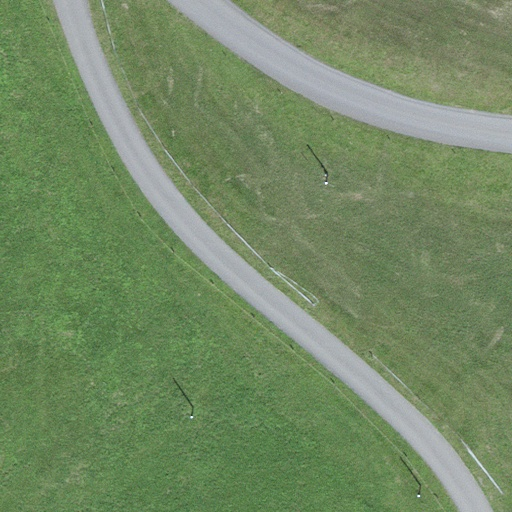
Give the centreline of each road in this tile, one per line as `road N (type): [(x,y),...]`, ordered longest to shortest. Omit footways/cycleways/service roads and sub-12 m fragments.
road 1 (track): [(87,0),(126,109),(184,193),(411,422),(479,511)]
road 2 (unclassified): [(193,0),(293,74),(511,141)]
